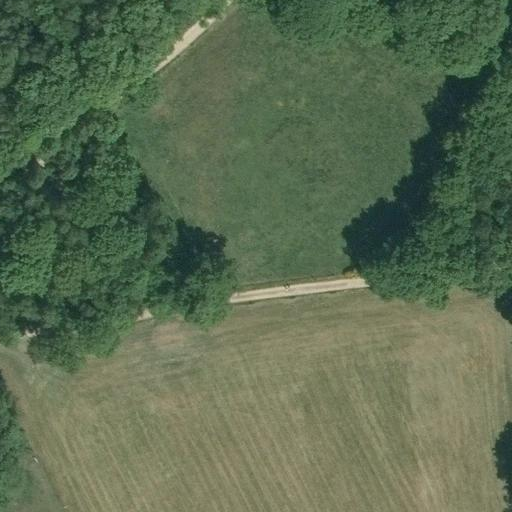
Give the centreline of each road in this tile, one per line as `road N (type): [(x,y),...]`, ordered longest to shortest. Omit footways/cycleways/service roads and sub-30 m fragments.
road 1 (track): [(511,258),(0,337)]
road 2 (track): [(0,201),(228,0)]
